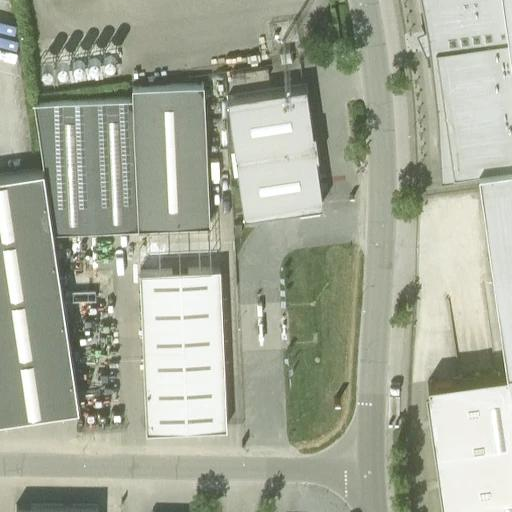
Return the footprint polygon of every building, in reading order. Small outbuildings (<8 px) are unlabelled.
[(511,511),(511,0),(420,0),(426,32),(429,51),(436,115),(440,179),(478,174),(506,367),(425,379),(444,511),(511,511)] [(132,85),(132,96),(138,225),(210,222),(204,82),(132,85)] [(227,95),(243,213),(244,214),(323,202),(316,155),(318,155),(315,131),(313,131),(306,84),(227,95)] [(53,229),(138,225),(132,96),(34,100),(53,229)] [(0,416),(78,405),(43,168),(0,173),(0,416)] [(237,220),(237,242),(250,242),(250,220),(237,220)] [(226,426),(220,266),(140,269),(146,429),(226,426)]
